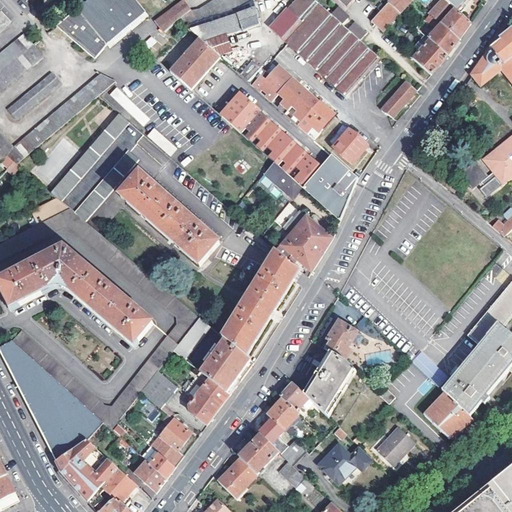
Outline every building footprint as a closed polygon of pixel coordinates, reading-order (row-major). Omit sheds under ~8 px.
[(146,13),(135,0),(87,0),(71,14),(106,44),(146,13)] [(156,22),(165,33),(179,21),(190,12),(189,10),(182,0),(168,0),(173,7),(156,22)] [(215,0),(200,10),(189,10),(190,12),(179,21),(184,26),(239,8),(252,0),(215,0)] [(331,15),(314,0),(296,0),(271,27),(289,43),(347,94),(380,58),(360,40),(348,30),(342,24),(331,15)] [(409,0),(389,0),(388,1),(399,12),(409,0)] [(466,31),(471,23),(458,11),(446,0),(439,0),(430,12),(443,24),(460,39),(466,31)] [(446,0),(458,11),(467,0),(446,0)] [(371,19),(383,29),(399,12),(388,1),(371,19)] [(243,31),(260,26),(257,8),(190,30),(200,39),(202,41),(242,27),(243,31)] [(337,8),(331,15),(342,24),(348,18),(337,8)] [(1,11),(0,11),(0,31),(11,21),(1,11)] [(430,12),(416,26),(426,35),(429,39),(443,24),(430,12)] [(56,26),(94,59),(106,44),(71,14),(56,26)] [(353,24),(348,30),(360,40),(365,35),(353,24)] [(429,39),(448,56),(452,51),(460,39),(443,24),(429,39)] [(501,41),(490,50),(492,52),(494,56),(492,60),(494,64),(498,67),(502,68),(506,66),(508,69),(511,65),(511,30),(500,39),(501,41)] [(34,45),(24,35),(0,54),(0,73),(23,54),(34,45)] [(409,54),(431,75),(441,64),(448,56),(429,39),(426,35),(409,54)] [(144,43),(153,53),(161,46),(151,36),(144,43)] [(171,71),(191,89),(220,56),(202,41),(200,39),(171,71)] [(44,57),(34,45),(23,54),(33,67),(44,57)] [(494,56),(492,52),(490,50),(471,75),(483,89),(503,72),(511,82),(511,65),(508,69),(506,66),(502,68),(498,67),(494,64),(492,60),(494,56)] [(0,93),(33,67),(23,54),(0,73),(0,93)] [(240,74),(253,85),(265,71),(252,60),(240,74)] [(332,112),(278,66),(271,75),(265,71),(253,85),(311,137),(332,112)] [(8,110),(16,120),(60,83),(52,74),(8,110)] [(115,81),(102,74),(57,111),(66,123),(98,95),(115,81)] [(383,111),(392,119),(394,117),(398,113),(417,91),(408,82),(383,111)] [(241,94),(221,116),(234,128),(274,163),(285,173),(303,189),(304,189),(324,166),(241,94)] [(0,162),(1,163),(2,163),(7,155),(14,162),(15,161),(17,163),(66,123),(57,111),(14,148),(0,132),(0,162)] [(394,117),(399,121),(403,117),(398,113),(394,117)] [(120,114),(52,192),(71,208),(86,221),(140,160),(131,151),(144,135),(120,114)] [(354,167),(370,148),(351,131),(335,150),(354,167)] [(511,134),(481,158),(502,186),(511,178),(511,134)] [(14,162),(7,155),(2,163),(8,168),(14,162)] [(304,189),(340,222),(348,205),(356,187),(359,179),(333,156),(324,166),(304,189)] [(285,173),(274,163),(265,174),(275,184),(285,173)] [(479,168),(470,176),(477,185),(487,177),(479,168)] [(275,184),(292,200),(303,189),(285,173),(275,184)] [(220,244),(141,174),(121,197),(200,267),(220,244)] [(494,177),(479,188),(487,197),(501,185),(494,177)] [(272,183),(267,188),(277,197),(281,191),(272,183)] [(63,211),(59,199),(33,208),(37,220),(63,211)] [(281,226),(296,208),(289,203),(275,220),(281,226)] [(104,405),(22,331),(13,342),(105,423),(112,429),(141,392),(158,371),(174,351),(200,318),(86,221),(71,208),(0,245),(0,260),(64,227),(71,227),(176,316),(177,325),(112,407),(104,405)] [(283,228),(290,234),(276,252),(285,260),(300,271),(309,278),(310,275),(320,259),(332,238),(305,215),(304,217),(297,211),(283,228)] [(493,228),(504,238),(511,230),(511,217),(504,225),(499,221),(493,228)] [(71,292),(135,346),(154,324),(65,248),(0,282),(0,284),(12,309),(50,290),(60,288),(71,292)] [(276,252),(223,337),(247,357),(294,281),(300,271),(285,260),(276,252)] [(511,285),(470,337),(480,345),(443,391),(446,394),(471,417),(483,403),(486,405),(491,398),(488,396),(510,370),(511,371),(511,285)] [(174,351),(185,360),(211,327),(200,318),(174,351)] [(331,352),(345,360),(351,350),(348,347),(353,338),(357,341),(360,336),(357,333),(357,332),(339,321),(323,347),(331,352)] [(247,357),(223,337),(199,371),(200,372),(227,393),(251,360),(247,357)] [(0,350),(49,443),(59,460),(88,440),(105,423),(13,342),(0,347),(0,350)] [(336,424),(367,382),(345,360),(331,352),(305,393),(310,399),(317,406),(336,424)] [(429,378),(438,368),(421,353),(412,362),(429,378)] [(141,392),(161,409),(163,407),(177,390),(158,371),(141,392)] [(186,390),(184,391),(195,400),(189,406),(190,413),(208,426),(213,418),(230,396),(227,393),(200,372),(191,383),(188,380),(182,387),(186,390)] [(284,398),(298,412),(300,414),(305,418),(317,406),(310,399),(305,393),(294,383),(282,396),(284,398)] [(379,394),(389,404),(396,397),(387,387),(379,394)] [(425,416),(450,439),(452,437),(471,422),(473,420),(471,417),(446,394),(425,416)] [(284,430),(285,430),(300,414),(298,412),(284,398),(269,415),(273,419),(284,430)] [(173,415),(163,407),(161,409),(171,417),(173,415)] [(273,419),(259,433),(261,435),(278,452),(280,454),(289,445),(279,435),(284,430),(273,419)] [(176,469),(186,456),(179,451),(192,434),(174,420),(152,447),(156,452),(176,469)] [(115,430),(122,436),(126,433),(118,426),(115,430)] [(336,432),(342,438),(347,434),(340,427),(336,432)] [(377,450),(393,465),(415,443),(399,428),(377,450)] [(278,452),(261,435),(241,457),(242,459),(258,474),(278,452)] [(119,443),(125,447),(128,444),(122,439),(119,443)] [(306,451),(294,439),(289,445),(280,454),(288,461),(292,465),(306,451)] [(119,468),(88,440),(59,460),(66,475),(81,493),(95,509),(105,498),(101,493),(105,489),(102,486),(119,468)] [(321,464),(340,483),(358,464),(364,470),(373,459),(359,446),(351,454),(341,444),(321,464)] [(176,469),(156,452),(148,463),(167,480),(170,477),(176,469)] [(220,483),(236,498),(258,474),(242,459),(220,483)] [(288,461),(279,471),(297,487),(302,481),(305,477),(292,465),(288,461)] [(146,484),(158,494),(167,480),(148,463),(147,462),(136,475),(146,484)] [(135,488),(137,485),(119,468),(102,486),(105,489),(116,499),(121,504),(123,502),(135,488)] [(511,511),(511,470),(459,511),(511,511)] [(0,510),(13,504),(20,500),(16,493),(9,480),(7,475),(0,478),(0,510)] [(297,487),(303,492),(308,486),(302,481),(297,487)] [(96,510),(98,511),(102,511),(111,504),(105,498),(95,509),(96,510)] [(133,511),(123,502),(121,504),(116,499),(111,504),(102,511),(133,511)] [(232,511),(219,499),(206,511),(232,511)]
